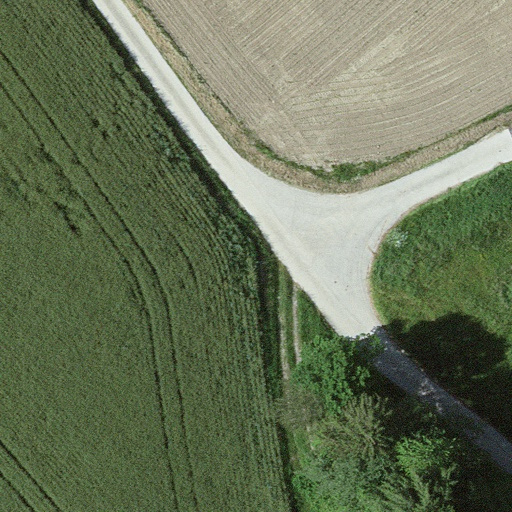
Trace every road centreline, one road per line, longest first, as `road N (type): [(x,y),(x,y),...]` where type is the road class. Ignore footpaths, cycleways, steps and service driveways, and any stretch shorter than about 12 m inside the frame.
road 1 (track): [(511,458),(351,325),(98,0)]
road 2 (track): [(291,249),(511,140)]
